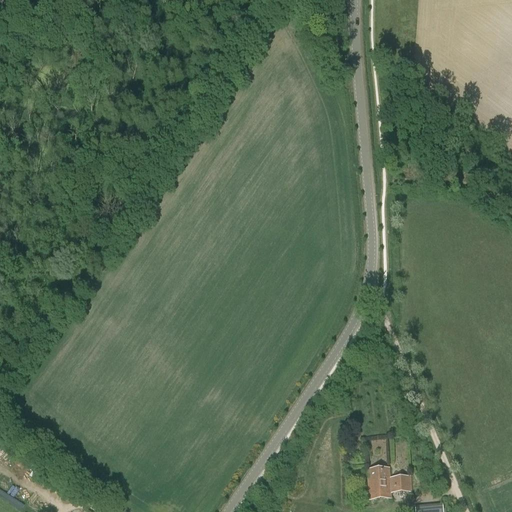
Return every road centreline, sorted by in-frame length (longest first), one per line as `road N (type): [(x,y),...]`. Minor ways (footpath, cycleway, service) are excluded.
road 1 (secondary): [(228,511),(347,333),(368,288),(354,0)]
road 2 (track): [(379,309),(464,511)]
